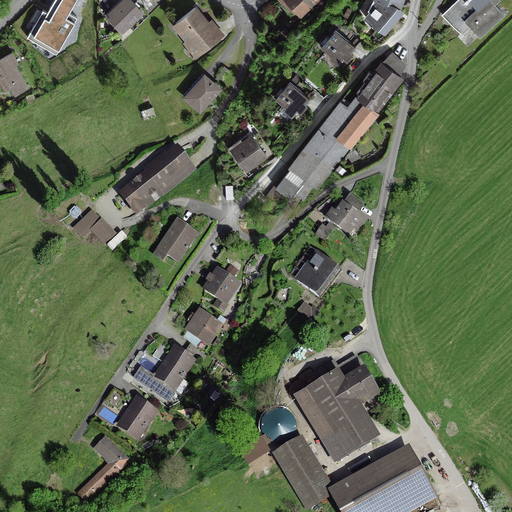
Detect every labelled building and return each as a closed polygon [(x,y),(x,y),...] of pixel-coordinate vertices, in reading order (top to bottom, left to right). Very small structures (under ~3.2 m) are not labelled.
[(74,0),(52,0),(46,12),(42,9),(28,35),(57,51),(76,16),(68,12),(74,0)] [(141,12),(138,8),(129,0),(122,0),(106,16),(121,31),(141,12)] [(299,13),(312,0),(278,0),(291,15),(296,10),(299,13)] [(318,0),(317,2),(322,8),(331,0),(318,0)] [(373,0),(373,2),(377,3),(364,20),(386,37),(405,13),(402,11),(405,0),(373,0)] [(459,0),(458,0),(456,0),(449,7),(453,11),(445,18),(459,34),(468,26),(478,37),(502,15),(488,0),(459,0)] [(193,58),(218,38),(193,8),(175,23),(192,43),(186,48),(191,55),(190,56),(191,56),(192,56),(193,58)] [(281,42),(288,35),(283,30),(276,37),(281,42)] [(320,46),(338,62),(342,58),(346,62),(352,54),(350,53),(354,47),(334,30),(320,46)] [(12,62),(15,60),(10,53),(0,58),(0,84),(4,91),(10,88),(14,95),(27,88),(12,62)] [(367,82),(356,96),(373,110),(399,76),(397,74),(403,67),(400,65),(401,63),(389,54),(383,63),(382,62),(373,74),(368,71),(362,78),(367,82)] [(218,81),(220,83),(229,70),(223,66),(214,78),(218,81)] [(218,89),(214,85),(203,75),(184,97),(199,110),(218,89)] [(306,106),(304,104),(308,98),(289,82),(274,98),(283,106),(278,112),(287,120),(296,110),(300,113),(306,106)] [(339,101),(288,166),(317,188),(377,112),(373,110),(356,96),(347,107),(339,101)] [(151,107),(140,111),(143,119),(154,114),(151,107)] [(249,162),(252,166),(265,156),(251,136),(241,142),(239,139),(228,147),(243,167),(249,162)] [(119,194),(134,214),(135,215),(144,208),(140,203),(157,189),(161,195),(194,170),(177,148),(119,194)] [(355,210),(360,203),(349,195),(329,222),(347,234),(359,217),(344,206),(346,204),(355,210)] [(100,221),(90,230),(104,245),(114,236),(100,221)] [(180,253),(182,255),(190,244),(187,242),(194,233),(177,221),(159,248),(168,253),(166,255),(175,261),(180,253)] [(324,229),(321,233),(318,230),(314,235),(324,242),(333,228),(327,224),(324,229)] [(234,255),(223,248),(214,260),(226,268),(234,255)] [(317,297),(338,269),(317,253),(296,280),(289,274),(288,275),(317,297)] [(223,273),(218,269),(203,291),(224,305),(238,284),(223,273)] [(186,332),(200,341),(196,347),(203,352),(221,325),(200,311),(186,332)] [(201,362),(206,354),(203,352),(196,347),(189,343),(184,351),(201,362)] [(162,380),(174,388),(191,362),(173,350),(156,376),(162,380)] [(355,402),(375,390),(355,357),(335,369),(331,361),(313,372),(319,382),(295,396),(335,463),(368,443),(354,420),(363,415),(355,402)] [(108,396),(104,401),(115,409),(122,398),(112,390),(108,396)] [(145,407),(141,404),(136,400),(119,425),(137,438),(154,412),(145,407)] [(109,462),(98,474),(105,482),(114,472),(116,475),(121,469),(125,464),(123,462),(125,460),(103,439),(95,448),(109,462)] [(282,468),(307,452),(299,439),(273,455),(282,468)] [(265,446),(260,440),(246,450),(250,456),(265,446)] [(322,499),(331,492),(307,452),(282,468),(307,508),(322,499)] [(333,495),(337,503),(341,511),(378,511),(397,502),(401,511),(407,511),(433,498),(408,454),(333,495)] [(96,478),(81,493),(87,498),(96,489),(98,491),(104,485),(96,478)]
